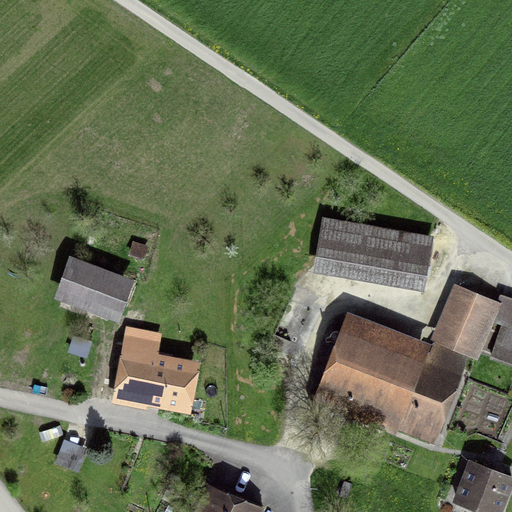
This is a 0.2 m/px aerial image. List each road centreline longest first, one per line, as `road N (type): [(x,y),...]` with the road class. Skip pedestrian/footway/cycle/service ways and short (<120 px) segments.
road 1 (unclassified): [(511,252),(132,0)]
road 2 (residential): [(0,393),(271,456),(296,481),(303,511)]
